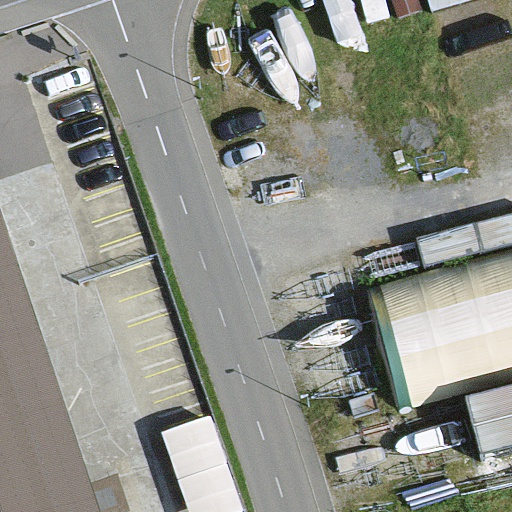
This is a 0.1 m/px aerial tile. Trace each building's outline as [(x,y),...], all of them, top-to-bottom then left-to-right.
[(0,511),(88,511),(0,238),(0,511)] [(511,256),(378,285),(402,401),(511,377),(511,256)] [(511,389),(470,398),(484,462),(457,468),(464,499),(511,488),(511,389)] [(336,435),(351,488),(459,458),(444,405),(336,435)] [(193,511),(243,511),(247,511),(214,418),(166,435),(193,511)]
